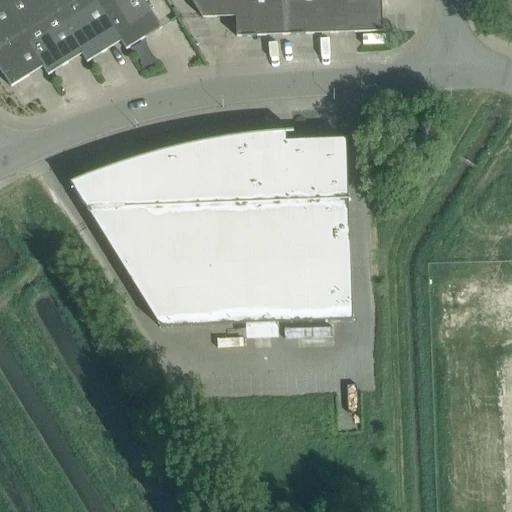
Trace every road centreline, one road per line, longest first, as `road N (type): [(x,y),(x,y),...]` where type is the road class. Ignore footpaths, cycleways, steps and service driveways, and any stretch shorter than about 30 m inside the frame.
road 1 (unknown): [(47,143),(117,287),(148,328),(205,344),(307,343),(349,331),(360,318),(354,78)]
road 2 (unclassified): [(4,162),(89,124),(209,92),(448,72)]
